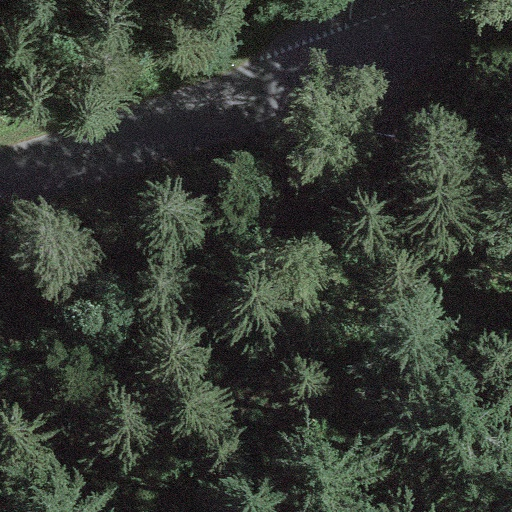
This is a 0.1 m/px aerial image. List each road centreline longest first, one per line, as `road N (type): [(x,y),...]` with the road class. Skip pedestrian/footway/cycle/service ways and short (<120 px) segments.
road 1 (tertiary): [(331,32),(0,151)]
road 2 (track): [(511,168),(331,32)]
